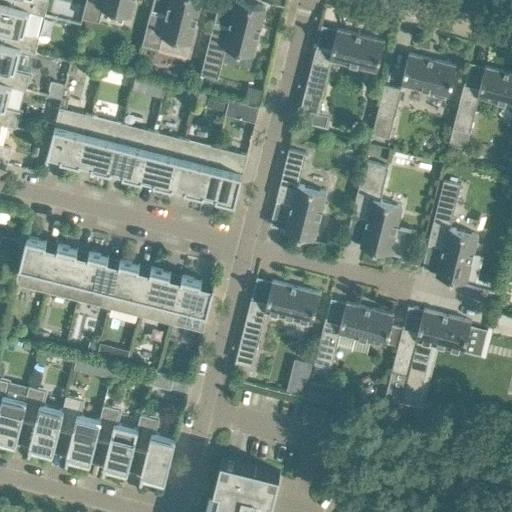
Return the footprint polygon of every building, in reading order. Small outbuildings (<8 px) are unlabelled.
[(14,0),(13,5),(31,10),(30,11),(45,14),(48,0),(14,0)] [(134,0),(86,0),(82,16),(99,20),(103,8),(131,15),(134,0)] [(150,11),(142,43),(160,47),(163,35),(191,42),(201,0),(169,0),(166,15),(151,11),(150,11)] [(218,77),(222,60),(251,67),(254,53),(266,6),(242,0),(235,0),(229,27),(213,23),(201,73),(218,77)] [(25,32),(30,11),(31,10),(13,5),(0,1),(0,26),(7,29),(4,42),(4,43),(21,47),(21,48),(35,51),(39,35),(25,32)] [(385,39),(337,27),(332,50),(316,46),(305,89),(301,107),(318,112),(322,93),(331,58),(377,69),(385,39)] [(15,69),(21,48),(21,47),(4,43),(4,42),(0,40),(0,81),(12,84),(11,85),(26,89),(30,72),(15,69)] [(449,94),(457,64),(409,52),(401,82),(449,94)] [(479,87),(464,83),(450,139),(467,144),(479,95),(511,103),(511,71),(485,65),(479,87)] [(50,94),(62,97),(65,84),(63,84),(63,82),(52,79),(50,89),(51,89),(50,94)] [(0,81),(0,121),(2,122),(16,126),(21,110),(6,106),(11,85),(12,84),(0,81)] [(394,118),(402,87),(385,83),(372,132),(389,136),(394,118)] [(80,161),(92,113),(60,105),(56,122),(52,135),(49,148),(48,153),(50,153),(51,152),(62,154),(62,156),(80,161)] [(111,169),(123,121),(92,113),(80,161),(81,161),(82,159),(93,162),(93,164),(111,169)] [(52,135),(56,122),(40,118),(38,131),(52,135)] [(0,121),(0,161),(7,163),(11,147),(0,144),(0,130),(2,122),(0,121)] [(142,176),(154,129),(123,121),(111,169),(112,169),(113,167),(124,170),(123,172),(142,176)] [(173,184),(185,137),(154,129),(142,176),(143,177),(144,175),(155,178),(154,180),(173,184)] [(49,148),(52,135),(38,131),(36,140),(39,146),(49,148)] [(204,192),(216,145),(185,137),(173,184),(174,185),(174,183),(186,186),(185,187),(204,192)] [(248,153),(216,145),(204,192),(205,192),(205,191),(216,194),(216,195),(236,200),(248,153)] [(289,148),(277,198),(292,202),(285,230),(315,238),(327,190),(298,183),(306,152),(289,148)] [(352,212),(353,212),(368,216),(360,244),(405,256),(406,254),(402,253),(407,231),(411,232),(412,230),(397,226),(402,204),(380,199),(389,165),(366,159),(352,212)] [(450,226),(458,195),(461,183),(444,179),(428,241),(444,245),(436,274),(466,281),(478,233),(450,226)] [(23,239),(3,234),(0,244),(0,246),(20,251),(23,239)] [(47,290),(59,243),(58,242),(57,244),(46,241),(47,239),(27,235),(15,282),(47,290)] [(78,298),(90,250),(89,250),(88,252),(77,249),(78,247),(59,243),(47,290),(78,298)] [(109,306),(121,258),(120,258),(119,260),(108,257),(108,255),(90,250),(78,298),(109,306)] [(140,313),(152,266),(150,266),(150,268),(139,265),(139,263),(121,258),(109,306),(140,313)] [(171,321),(183,274),(181,274),(181,275),(170,272),(170,271),(152,266),(140,313),(171,321)] [(203,329),(215,282),(212,281),(212,283),(201,280),(201,279),(183,274),(171,321),(203,329)] [(273,279),(272,279),(267,302),(251,298),(240,341),(241,341),(236,361),(252,365),(257,345),(267,309),(313,321),(320,291),(273,279)] [(394,313),(346,301),(341,323),(325,319),(314,362),(331,367),(340,331),(387,342),(394,313)] [(403,327),(386,392),(403,396),(421,401),(436,343),(439,343),(464,350),(470,325),(472,320),(424,308),(418,330),(403,327)] [(96,354),(99,343),(91,341),(88,352),(96,354)] [(305,392),(313,361),(297,357),(289,389),(305,392)] [(26,399),(25,399),(4,394),(8,379),(3,378),(5,366),(0,364),(0,439),(16,444),(23,417),(22,416),(26,399)] [(152,368),(148,382),(171,388),(174,374),(152,368)] [(45,389),(40,387),(43,373),(33,371),(29,385),(25,399),(26,399),(22,416),(23,417),(36,420),(29,447),(53,453),(54,449),(60,426),(59,426),(63,409),(63,408),(42,403),(45,389)] [(333,401),(337,387),(311,380),(307,395),(333,401)] [(101,418),(100,418),(79,412),(82,398),(66,394),(63,408),(63,409),(59,426),(60,426),(73,429),(66,456),(90,463),(97,435),(96,435),(101,418)] [(138,427),(137,427),(116,422),(120,407),(104,403),(100,418),(101,418),(96,435),(97,435),(110,439),(103,466),(127,472),(134,445),(133,445),(138,427)] [(165,481),(176,437),(153,431),(157,417),(141,413),(137,427),(138,427),(133,445),(134,445),(147,448),(141,475),(165,481)] [(263,511),(265,506),(271,508),(281,470),(222,455),(207,511),(263,511)]
